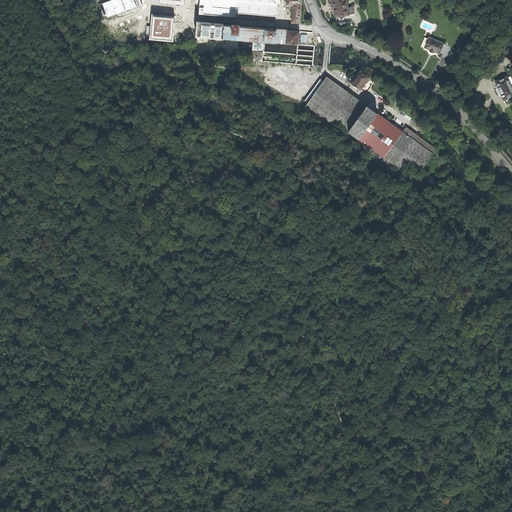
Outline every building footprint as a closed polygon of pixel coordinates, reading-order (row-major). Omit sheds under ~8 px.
[(292,13),(292,23),(300,23),(301,0),(286,0),(286,5),(293,5),(292,13)] [(335,17),(354,13),(353,6),(348,7),(346,0),(331,0),(332,4),(331,5),(331,8),(332,10),(333,10),(335,17)] [(174,22),(156,26),(159,45),(178,41),(176,34),(179,33),(178,30),(175,30),(174,22)] [(312,65),(314,45),(298,44),(300,31),(273,29),(219,24),(199,22),(197,43),(206,42),(207,36),(254,40),(254,41),(252,55),(251,60),(260,61),(260,60),(262,60),(261,75),(295,78),(296,63),(312,65)] [(440,56),(445,45),(430,39),(425,49),(431,52),(430,53),(432,53),(434,54),(434,53),(440,56)] [(245,77),(258,78),(259,65),(246,64),(245,77)] [(351,84),(360,91),(369,77),(360,71),(359,72),(351,84)] [(304,107),(329,126),(332,121),(403,172),(407,167),(417,174),(432,153),(326,77),(304,107)] [(505,101),(511,97),(511,86),(508,77),(497,82),(499,88),(498,89),(500,92),(501,95),(502,95),(505,101)]
